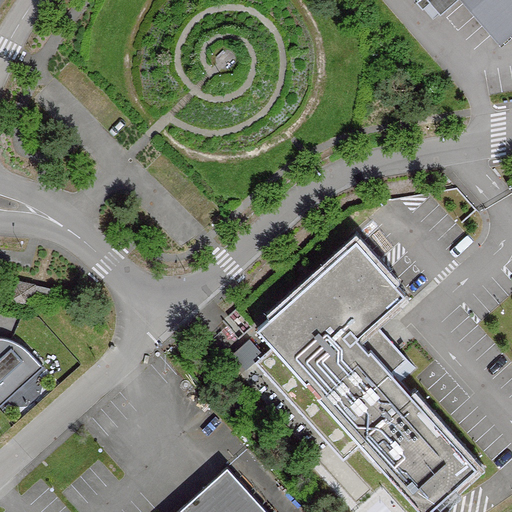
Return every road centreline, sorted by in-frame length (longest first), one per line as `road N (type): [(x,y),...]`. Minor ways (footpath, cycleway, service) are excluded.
road 1 (unclassified): [(511,139),(357,166),(328,179),(172,318)]
road 2 (unclassified): [(172,318),(0,472)]
road 3 (unclassified): [(76,230),(172,318)]
